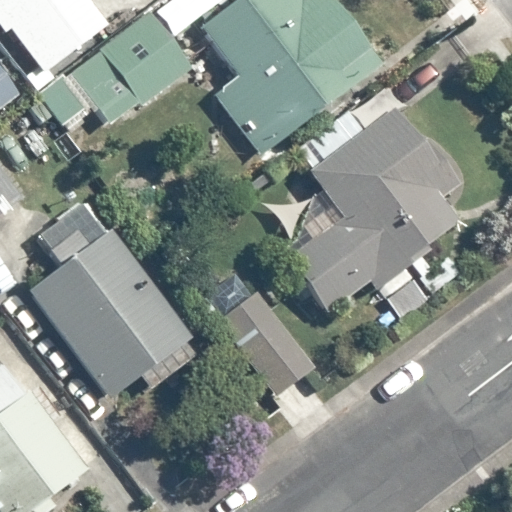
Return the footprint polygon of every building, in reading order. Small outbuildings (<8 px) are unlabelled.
[(0,0),(0,35),(35,78),(98,28),(75,0),(0,0)] [(373,66),(323,0),(224,0),(190,26),(230,80),(207,97),(251,156),(373,66)] [(145,16),(62,77),(33,99),(64,142),(94,120),(101,130),(184,69),(145,16)] [(0,107),(8,101),(0,89),(0,107)] [(290,154),(301,172),(335,225),(279,260),(316,318),(398,267),(465,224),(387,99),(384,95),(290,154)] [(0,218),(17,207),(0,183),(0,218)] [(182,341),(76,203),(31,238),(50,263),(14,291),(101,403),(182,341)] [(305,371),(238,274),(197,303),(264,399),(305,371)] [(0,511),(43,511),(107,465),(70,416),(59,424),(0,344),(0,511)]
